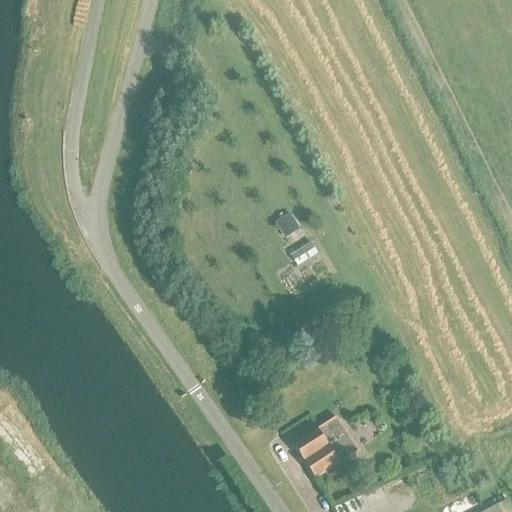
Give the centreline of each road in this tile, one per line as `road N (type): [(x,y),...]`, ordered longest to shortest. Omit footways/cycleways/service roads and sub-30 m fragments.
road 1 (unclassified): [(194,387),(110,266),(95,224),(151,0)]
road 2 (residential): [(278,511),(194,387)]
